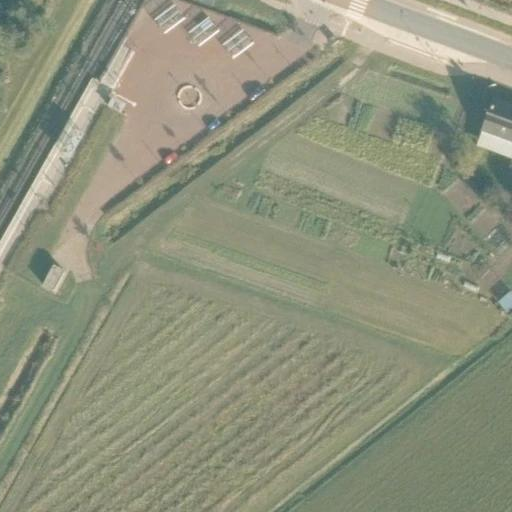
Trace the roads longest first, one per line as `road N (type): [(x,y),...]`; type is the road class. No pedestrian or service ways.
road 1 (track): [(0,470),(76,335),(85,282)]
road 2 (primary): [(511,59),(351,0)]
